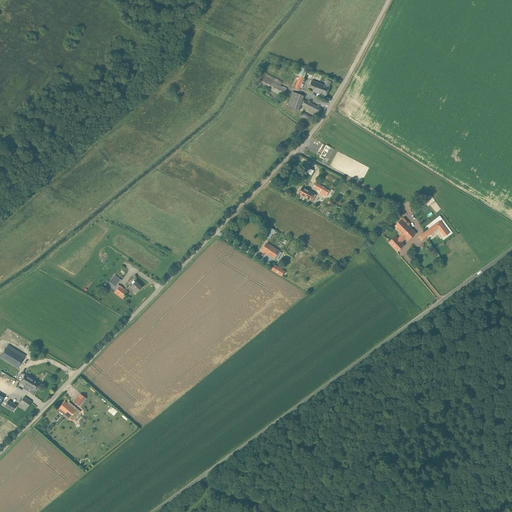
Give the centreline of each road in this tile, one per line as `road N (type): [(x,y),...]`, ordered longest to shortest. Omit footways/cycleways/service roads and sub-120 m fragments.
road 1 (unclassified): [(0,451),(313,130),(389,0)]
road 2 (unclassified): [(511,251),(153,511)]
road 3 (track): [(511,272),(431,328),(381,387),(249,502)]
